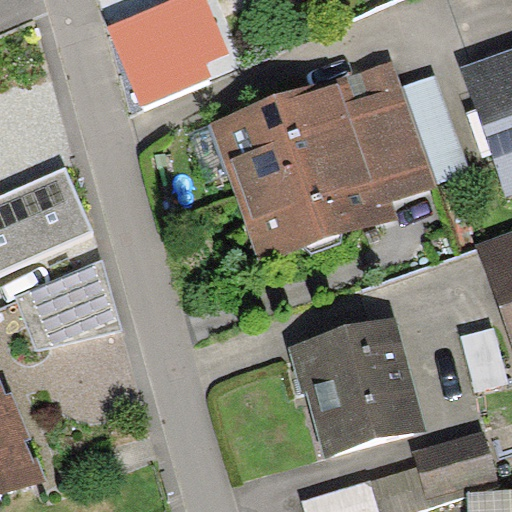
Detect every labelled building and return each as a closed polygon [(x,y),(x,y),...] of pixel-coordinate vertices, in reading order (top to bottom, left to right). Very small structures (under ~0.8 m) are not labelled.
[(396,71),(369,80),(408,194),(434,186),(396,71)] [(511,71),(478,84),(511,175),(511,71)] [(259,123),(232,134),(241,162),(237,171),(247,199),(366,154),(359,128),(345,127),(333,99),(300,112),(286,99),(261,110),(259,123)] [(378,181),(366,154),(247,199),(255,223),(266,228),(277,259),(304,249),(310,259),(342,249),(344,232),(379,221),(366,191),(378,181)] [(66,171),(0,202),(0,277),(95,233),(66,171)] [(511,238),(483,249),(495,281),(511,274),(511,238)] [(101,270),(22,302),(41,350),(121,332),(101,270)] [(511,274),(495,281),(511,326),(511,274)] [(387,332),(299,355),(308,391),(320,388),(337,453),(414,433),(387,332)] [(0,496),(32,483),(0,404),(0,496)] [(485,443),(420,462),(422,469),(434,508),(499,488),(485,443)] [(422,469),(370,487),(377,511),(422,511),(434,508),(422,469)] [(377,511),(370,487),(308,504),(310,511),(377,511)] [(511,511),(511,498),(471,502),(472,511),(511,511)]
